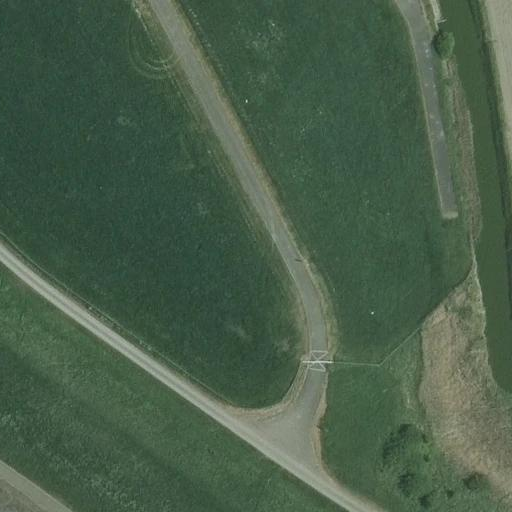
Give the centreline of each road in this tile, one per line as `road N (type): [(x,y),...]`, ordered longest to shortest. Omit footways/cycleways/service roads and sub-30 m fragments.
road 1 (trunk): [(360,511),(168,0)]
road 2 (trunk): [(93,0),(221,316),(282,511)]
road 3 (unclassified): [(370,511),(60,304),(0,254)]
